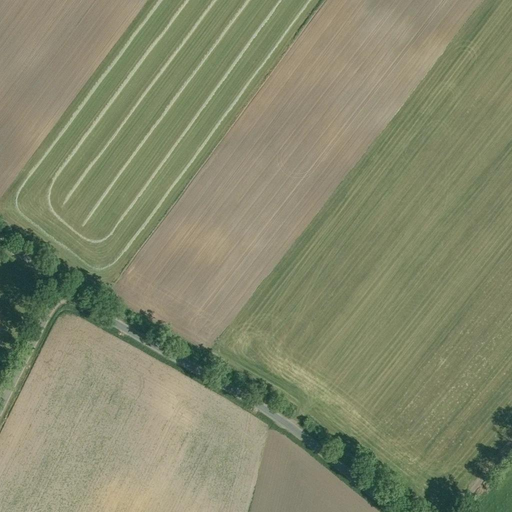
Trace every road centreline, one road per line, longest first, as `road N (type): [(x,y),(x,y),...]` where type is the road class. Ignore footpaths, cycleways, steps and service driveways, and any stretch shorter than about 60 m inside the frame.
road 1 (unclassified): [(392,511),(249,400),(58,288)]
road 2 (unclassified): [(0,405),(58,288)]
